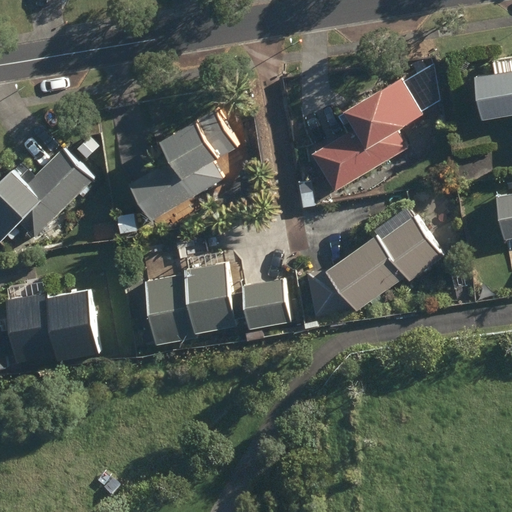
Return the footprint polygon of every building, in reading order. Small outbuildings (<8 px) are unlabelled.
[(511,113),(511,70),(475,78),(482,119),(511,113)] [(313,154),(335,191),(409,147),(399,129),(424,115),(422,111),(428,107),(424,83),(418,72),(404,80),(402,77),(380,90),(379,89),(343,110),(355,129),(313,154)] [(130,184),(152,221),(226,178),(215,160),(236,148),(213,108),(157,141),(170,161),(130,184)] [(0,181),(0,245),(14,260),(91,180),(61,150),(25,186),(10,171),(0,181)] [(300,182),(304,208),(315,206),(313,191),(309,192),(307,181),(300,182)] [(511,237),(511,194),(497,197),(504,239),(511,237)] [(309,209),(311,227),(352,222),(349,204),(309,209)] [(315,303),(317,316),(356,310),(406,276),(410,281),(443,258),(414,216),(379,240),(376,235),(325,271),(309,273),(311,293),(301,295),(302,305),(315,303)] [(147,260),(153,266),(162,264),(165,256),(159,249),(150,251),(147,260)] [(146,282),(156,343),(197,337),(196,332),(236,325),(235,318),(248,316),(249,329),(291,322),(284,279),(242,286),(243,292),(232,293),(227,263),(183,270),(184,276),(146,282)] [(7,300),(18,362),(57,355),(57,360),(98,353),(88,290),(48,297),(47,293),(7,300)] [(372,304),(376,309),(385,303),(381,297),(372,304)]
